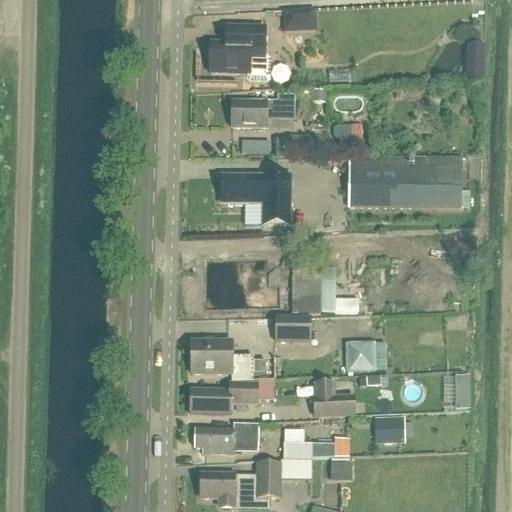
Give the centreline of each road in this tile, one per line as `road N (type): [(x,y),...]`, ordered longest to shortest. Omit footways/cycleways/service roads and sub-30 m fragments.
road 1 (unclassified): [(13,511),(27,0)]
road 2 (secondary): [(135,511),(149,0)]
